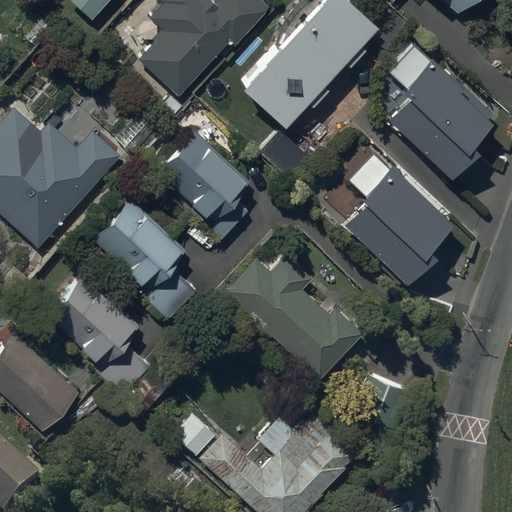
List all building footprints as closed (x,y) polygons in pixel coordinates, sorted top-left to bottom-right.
[(71,0),(91,17),(106,0),(71,0)] [(268,8),(258,0),(218,0),(214,5),(209,0),(158,0),(157,1),(161,5),(147,17),(161,33),(153,40),(155,44),(141,59),(178,93),(228,40),(233,45),(268,8)] [(374,22),(349,0),(314,0),(241,82),(283,121),(305,96),(310,101),(325,85),(320,81),(342,56),(347,61),(362,44),(357,40),(374,22)] [(471,0),(390,0),(392,1),(392,0),(439,0),(458,16),(471,0)] [(406,17),(387,6),(368,37),(387,49),(406,17)] [(454,84),(431,62),(402,93),(410,100),(391,120),(455,180),(473,160),(467,154),(494,126),(489,122),(494,116),(456,81),(454,84)] [(141,99),(112,130),(130,148),(160,117),(141,99)] [(0,215),(37,249),(118,157),(91,134),(76,151),(47,125),(40,133),(12,107),(0,120),(0,215)] [(287,177),(309,155),(277,124),(256,146),(287,177)] [(254,183),(190,127),(152,171),(209,222),(206,225),(221,238),(247,209),(238,201),(254,183)] [(452,228),(389,168),(357,201),(362,206),(343,226),(408,289),(432,264),(424,257),(452,228)] [(187,253),(128,200),(92,240),(149,291),(145,296),(169,318),(194,291),(172,271),(187,253)] [(312,280),(283,254),(269,269),(256,257),(222,294),(319,382),(362,336),(333,310),(328,315),(302,291),(312,280)] [(141,330),(82,278),(46,317),(103,368),(98,373),(123,395),(148,368),(125,348),(141,330)] [(78,395),(14,336),(0,350),(0,394),(43,434),(78,395)] [(406,389),(367,377),(354,419),(393,431),(406,389)] [(210,428),(189,407),(169,426),(190,447),(210,428)] [(354,457),(311,417),(294,435),(277,419),(257,440),(273,456),(260,469),(221,432),(199,456),(258,511),(304,511),(309,507),(311,509),(346,472),(343,469),(354,457)] [(12,511),(40,480),(0,445),(0,510),(2,511),(12,511)] [(208,486),(194,470),(188,475),(179,465),(161,481),(184,507),(208,486)]
